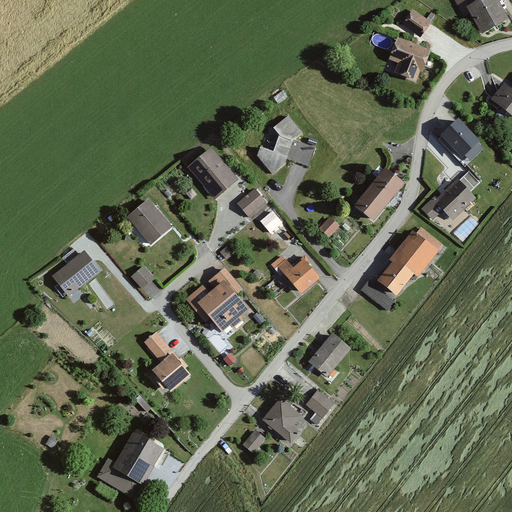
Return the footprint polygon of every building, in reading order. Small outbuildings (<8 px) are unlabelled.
[(452,0),(459,12),(465,9),(480,35),(508,20),(497,0),(452,0)] [(429,21),(410,9),(402,22),(421,34),(429,21)] [(429,48),(395,36),(387,60),(397,63),(393,76),(417,84),(429,48)] [(511,85),(509,89),(501,83),(488,101),(511,119),(511,85)] [(288,112),(270,126),(276,133),(270,149),(258,145),(255,155),(271,174),(284,163),(285,158),(307,165),(312,146),(291,140),(302,132),(288,112)] [(478,140),(458,119),(442,134),(462,155),(478,140)] [(209,146),(185,166),(213,199),(237,179),(209,146)] [(402,182),(382,166),(350,205),(370,221),(402,182)] [(457,179),(454,177),(424,207),(431,215),(439,207),(451,219),(473,198),(468,192),(478,182),(466,170),(457,179)] [(253,187),(235,203),(246,216),(264,201),(253,187)] [(145,197),(122,216),(147,245),(169,226),(145,197)] [(331,217),(319,229),(328,237),(339,225),(331,217)] [(390,261),(375,280),(393,294),(411,272),(416,276),(442,244),(420,227),(413,235),(408,231),(386,258),(390,261)] [(227,248),(222,252),(227,258),(232,254),(227,248)] [(83,249),(49,275),(66,296),(99,270),(83,249)] [(280,253),(270,262),(299,293),(318,276),(300,257),(291,265),(280,253)] [(140,264),(128,275),(140,288),(153,278),(140,264)] [(201,285),(185,298),(203,320),(208,316),(221,332),(247,310),(232,291),(239,285),(222,264),(213,272),(219,280),(205,291),(201,285)] [(152,297),(163,287),(154,277),(143,287),(152,297)] [(394,300),(365,280),(359,289),(387,309),(394,300)] [(349,345),(331,330),(306,361),(324,376),(349,345)] [(155,331),(142,342),(158,361),(148,369),(168,393),(191,374),(155,331)] [(333,402),(315,389),(304,404),(314,412),(309,420),(316,425),(333,402)] [(277,397),(260,418),(289,441),(297,430),(292,426),(300,415),(277,397)] [(265,437),(252,428),(241,442),(254,452),(265,437)] [(162,447),(130,430),(112,462),(105,459),(95,476),(129,494),(135,483),(141,486),(162,447)]
